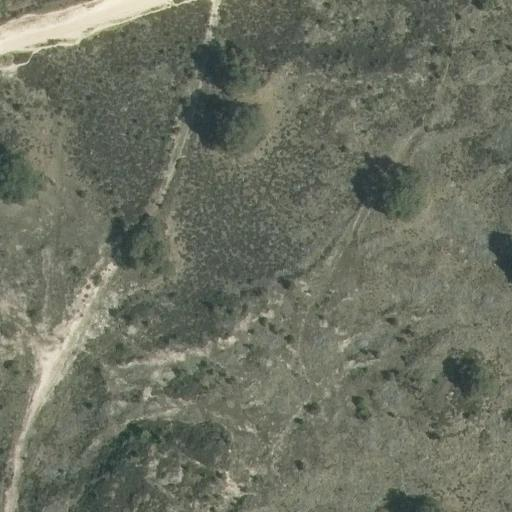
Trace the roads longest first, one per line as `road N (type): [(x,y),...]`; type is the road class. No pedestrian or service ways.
road 1 (track): [(218,0),(157,210),(45,364),(21,511)]
road 2 (track): [(147,0),(0,52)]
